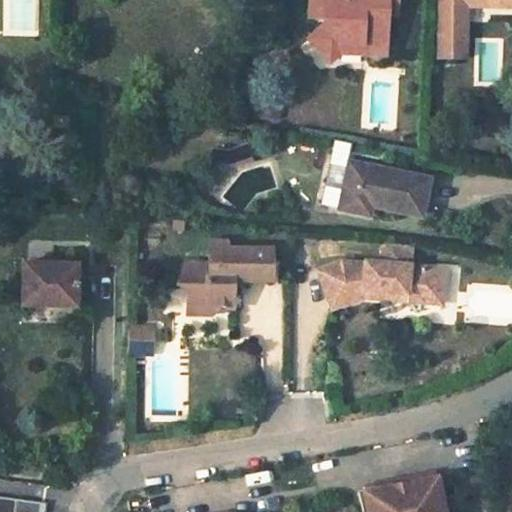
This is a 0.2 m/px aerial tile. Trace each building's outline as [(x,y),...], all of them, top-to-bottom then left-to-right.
[(324,21),(309,35),(329,57),(349,40),(361,40),(361,50),(385,50),(386,11),(387,2),(396,2),(396,0),(308,0),(309,2),(324,3),(324,13),(324,21)] [(440,0),(440,52),(465,52),(465,0),(440,0)] [(324,3),(309,2),(308,12),(324,13),(324,3)] [(396,11),(396,2),(387,2),(386,11),(396,11)] [(227,146),(210,144),(209,161),(233,163),(253,157),(247,139),(227,146)] [(346,163),(337,210),(365,215),(368,204),(419,214),(425,178),(346,163)] [(209,262),(226,262),(226,246),(226,240),(209,240),(209,262)] [(342,258),(318,266),(327,293),(334,290),(339,302),(363,294),(381,296),(382,288),(406,291),(405,298),(433,301),(437,266),(410,263),(412,243),(384,240),(382,260),(365,258),(365,260),(342,258)] [(184,262),(177,282),(187,286),(187,301),(209,301),(212,305),(233,305),(233,281),(237,277),(271,277),(271,246),(226,246),(226,262),(209,262),(184,262)] [(23,258),(22,301),(75,302),(76,260),(23,258)] [(437,266),(433,301),(441,302),(445,267),(437,266)] [(381,296),(405,298),(406,291),(382,288),(381,296)] [(334,290),(327,293),(332,305),(339,302),(334,290)] [(363,488),(367,511),(443,511),(436,475),(363,488)]
